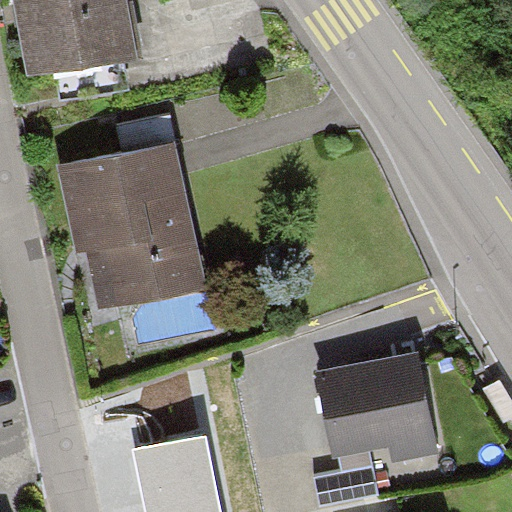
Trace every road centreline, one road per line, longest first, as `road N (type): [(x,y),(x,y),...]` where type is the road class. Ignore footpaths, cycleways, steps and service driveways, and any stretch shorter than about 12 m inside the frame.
road 1 (residential): [(0,137),(73,511)]
road 2 (tertiary): [(333,0),(511,275)]
